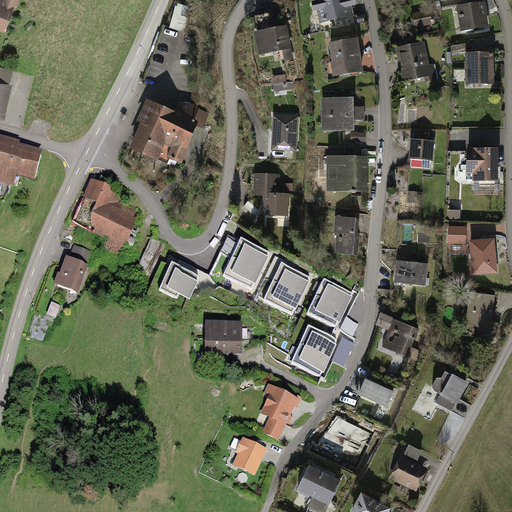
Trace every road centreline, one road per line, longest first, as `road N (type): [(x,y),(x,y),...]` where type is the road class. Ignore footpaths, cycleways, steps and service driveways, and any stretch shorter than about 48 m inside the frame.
road 1 (residential): [(366,0),(384,104),(369,314),(356,362),(330,402)]
road 2 (residential): [(246,0),(226,44),(228,180),(203,243),(171,240),(135,185),(84,156)]
road 3 (tertiary): [(0,391),(46,237),(84,156)]
road 4 (residential): [(421,511),(511,339)]
road 5 (tertiary): [(84,156),(161,0)]
road 6 (residential): [(330,402),(279,469),(264,511)]
